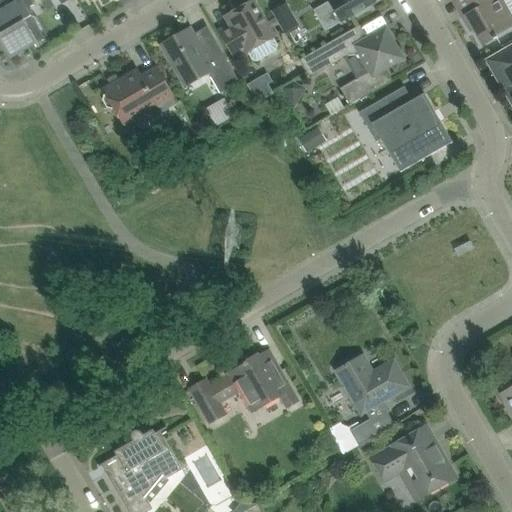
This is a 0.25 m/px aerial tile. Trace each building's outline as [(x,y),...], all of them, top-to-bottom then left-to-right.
[(0,25),(4,32),(0,34),(0,40),(11,59),(48,37),(37,17),(31,15),(27,9),(34,5),(31,0),(0,0),(0,5),(3,10),(0,11),(0,25)] [(332,0),(330,1),(341,22),(377,2),(375,0),(332,0)] [(451,0),(462,18),(470,32),(474,30),(483,46),(498,37),(497,36),(511,27),(511,15),(503,0),(451,0)] [(279,46),(275,38),(263,19),(253,2),(227,17),(232,26),(221,32),(236,58),(247,51),(248,53),(249,53),(253,61),(258,62),(277,51),(279,46)] [(273,12),(286,34),(300,27),(287,4),(273,12)] [(405,59),(390,32),(386,26),(381,29),(371,35),(364,40),(349,49),(342,37),(300,61),(308,75),(310,78),(344,59),(357,81),(342,89),(351,105),(375,91),(392,81),(386,70),(405,59)] [(210,74),(222,94),(241,83),(226,58),(216,41),(202,49),(190,29),(162,45),(172,63),(187,87),(210,74)] [(511,46),(511,47),(494,57),(487,61),(502,87),(511,104),(511,46)] [(104,101),(108,108),(113,109),(115,108),(125,126),(157,107),(161,114),(178,104),(157,67),(141,76),(137,70),(104,89),(107,94),(105,96),(104,101)] [(257,80),(248,85),(258,102),(271,95),(274,93),(269,84),(262,88),(257,80)] [(384,99),(367,109),(360,113),(377,143),(382,140),(391,155),(401,173),(453,143),(425,94),(392,113),(384,99)] [(319,127),(299,139),(307,153),(327,141),(319,127)] [(353,280),(349,295),(362,298),(366,283),(353,280)] [(298,401),(289,386),(269,351),(258,357),(257,355),(244,363),(245,365),(230,373),(231,375),(210,388),(206,380),(190,389),(210,424),(226,415),(219,403),(240,391),(252,412),(281,396),(287,408),(298,401)] [(350,363),(336,371),(346,388),(362,415),(366,413),(370,420),(363,424),(352,430),(361,446),(394,427),(385,411),(384,412),(380,405),(386,401),(410,388),(402,374),(394,360),(374,371),(370,366),(364,355),(350,363)] [(511,411),(511,387),(501,394),(511,411)] [(360,444),(352,430),(351,428),(343,425),(342,423),(330,430),(344,455),(361,446),(360,444)] [(427,425),(410,435),(371,458),(386,483),(406,471),(421,498),(457,477),(427,425)] [(167,427),(155,434),(153,430),(144,435),(141,432),(136,431),(133,434),(132,439),(134,441),(115,452),(117,456),(99,466),(100,468),(102,466),(128,511),(149,511),(151,511),(153,510),(146,497),(161,479),(163,482),(182,470),(160,432),(167,428),(167,427)] [(322,434),(311,453),(325,462),(336,443),(322,434)] [(366,458),(360,447),(344,456),(350,467),(366,458)]
